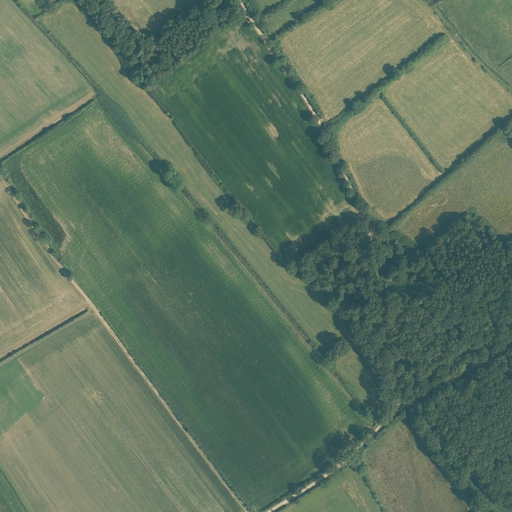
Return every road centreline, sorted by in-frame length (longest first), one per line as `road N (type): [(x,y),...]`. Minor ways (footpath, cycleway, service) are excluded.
road 1 (track): [(411,401),(397,401),(362,211),(319,121),(239,0)]
road 2 (track): [(0,168),(41,237),(248,511)]
road 3 (unclassified): [(401,407),(335,468),(269,511)]
